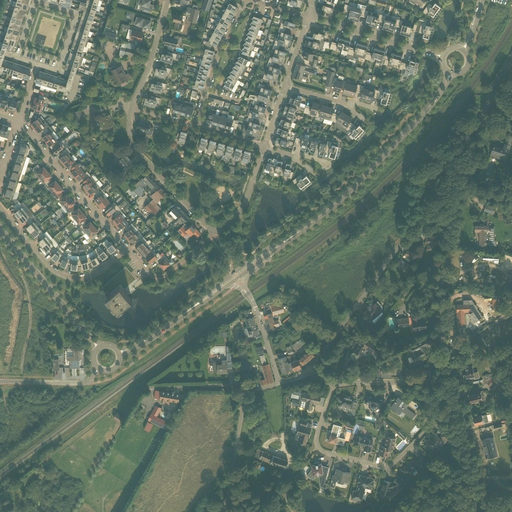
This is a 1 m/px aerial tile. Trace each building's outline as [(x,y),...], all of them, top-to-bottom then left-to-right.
[(139,0),(139,3),(142,4),(141,7),(143,8),(143,10),(149,12),(149,10),(152,10),(153,5),(149,4),(150,0),(139,0)] [(208,12),(210,0),(203,0),(201,10),(208,12)] [(419,7),(422,9),(426,4),(423,2),(424,0),(417,0),(416,1),(421,5),(419,7)] [(87,4),(81,1),(80,5),(96,10),(98,5),(88,2),(87,4)] [(26,7),(27,5),(17,2),(15,7),(26,11),(26,10),(27,7),(26,7)] [(235,13),(238,8),(230,3),(228,5),(227,8),(235,13)] [(429,3),(422,12),(426,14),(427,12),(433,17),(440,7),(435,3),(433,6),(429,3)] [(328,6),(323,4),(322,9),(326,10),(325,12),(332,14),(334,8),(328,6)] [(80,5),(78,9),(85,11),(84,12),(94,16),(96,10),(80,5)] [(353,20),(357,7),(348,5),(346,11),(349,12),(348,15),(349,15),(348,19),(353,20)] [(357,7),(353,20),(359,22),(359,18),(360,19),(361,15),(364,16),(365,10),(366,7),(362,6),(362,9),(357,7)] [(26,11),(15,7),(13,12),(23,15),(24,14),(26,11)] [(185,16),(188,17),(187,20),(198,23),(199,22),(197,21),(199,10),(192,8),(191,11),(191,12),(186,11),(185,16)] [(224,13),(232,17),(235,13),(227,8),(225,9),(225,10),(226,10),(224,13)] [(365,10),(364,16),(367,17),(366,20),(365,24),(370,25),(374,12),(365,10)] [(23,15),(13,12),(12,17),(23,21),(22,20),(24,17),(23,17),(23,15)] [(82,17),(93,21),(94,16),(84,12),(84,14),(83,14),(82,17)] [(149,17),(132,12),(130,19),(132,19),(131,21),(136,23),(135,24),(137,25),(149,28),(149,25),(150,26),(151,21),(149,20),(149,17)] [(383,15),(380,14),(374,12),(370,25),(376,27),(377,23),(377,24),(378,20),(381,21),(383,15)] [(222,18),(230,22),(232,17),(224,13),(222,14),(223,14),(223,15),(222,18)] [(181,21),(183,15),(179,14),(179,16),(175,14),(174,17),(173,18),(173,19),(173,20),(173,21),(176,21),(174,27),(181,29),(183,22),(181,21)] [(387,20),(388,15),(384,14),(384,15),(383,15),(381,21),(384,22),(383,25),(382,29),(388,30),(390,21),(387,20)] [(252,22),(261,24),(263,19),(254,16),(252,19),(253,19),(252,22)] [(23,21),(12,17),(10,22),(20,26),(21,24),(22,21),(23,21)] [(81,23),(91,26),(93,21),(82,17),(81,17),(82,18),(81,21),(81,23)] [(219,22),(227,27),(230,22),(222,18),(221,17),(220,19),(220,20),(219,22)] [(397,19),(397,20),(391,18),(388,30),(393,32),(394,28),(394,29),(395,25),(398,26),(400,20),(397,19)] [(409,22),(404,20),(404,19),(400,18),(400,20),(398,26),(401,27),(400,30),(399,34),(405,35),(408,26),(409,22)] [(428,39),(432,27),(425,25),(426,23),(426,20),(419,18),(417,25),(416,31),(415,32),(418,33),(423,34),(423,37),(428,39)] [(287,20),(285,20),(284,23),(281,23),(280,28),(286,30),(287,27),(293,29),(295,23),(291,22),(291,21),(287,20)] [(259,30),(261,24),(252,22),(252,21),(250,24),(251,25),(251,27),(259,30)] [(20,27),(20,26),(10,22),(8,28),(20,31),(19,31),(20,27)] [(216,27),(224,32),(227,27),(219,22),(217,24),(218,24),(216,27)] [(78,27),(89,31),(91,26),(81,23),(81,24),(80,24),(79,27),(78,27)] [(413,30),(416,31),(417,25),(414,24),(413,27),(408,26),(405,35),(410,37),(411,34),(413,30)] [(88,36),(89,31),(78,27),(78,28),(79,28),(78,31),(78,33),(88,36)] [(214,32),(222,37),(224,32),(216,27),(214,29),(215,29),(214,32)] [(249,32),(257,35),(259,30),(251,27),(250,27),(248,29),(249,29),(250,30),(249,32)] [(19,31),(20,31),(8,28),(7,33),(17,36),(17,35),(18,35),(19,31)] [(286,30),(280,28),(278,33),(281,34),(279,37),(290,41),(291,35),(285,33),(286,30)] [(133,30),(131,36),(130,39),(132,40),(140,42),(141,42),(143,33),(133,30)] [(211,37),(219,41),(222,37),(214,32),(213,32),(212,33),(212,34),(211,37)] [(255,40),(257,35),(249,32),(248,32),(246,34),(247,34),(248,35),(247,37),(255,40)] [(16,37),(17,36),(7,33),(5,38),(16,41),(17,38),(16,37)] [(86,41),(88,36),(78,33),(77,34),(76,38),(75,37),(75,38),(86,41)] [(164,44),(176,47),(178,40),(180,41),(181,37),(175,36),(174,39),(166,37),(164,44)] [(216,46),(219,41),(211,37),(209,38),(210,39),(208,42),(207,41),(205,44),(205,45),(211,47),(213,44),(216,46)] [(245,43),(254,45),(255,40),(247,37),(245,39),(245,40),(246,40),(245,42),(245,43)] [(290,41),(279,37),(278,40),(275,40),(274,45),(280,47),(281,44),(288,46),(290,41)] [(16,42),(16,41),(5,38),(3,43),(13,46),(14,45),(16,42)] [(86,41),(75,38),(74,42),(75,42),(74,43),(85,46),(86,47),(88,42),(86,41)] [(322,45),(323,40),(316,38),(316,41),(313,41),(313,42),(309,41),(308,45),(318,49),(320,44),(322,45)] [(337,47),(342,49),(345,40),(340,38),(339,41),(338,41),(337,45),(334,44),(333,50),(336,51),(337,47)] [(346,55),(347,54),(350,55),(352,49),(349,48),(350,44),(350,41),(345,40),(342,49),(341,53),(346,55)] [(252,51),(254,45),(245,43),(245,42),(243,45),(244,46),(244,48),(252,51)] [(12,52),(13,52),(13,51),(12,51),(14,48),(13,48),(13,46),(3,43),(0,52),(0,53),(0,70),(2,71),(6,61),(3,60),(4,59),(5,54),(7,50),(10,51),(10,52),(12,52)] [(72,48),(83,52),(85,46),(74,43),(74,45),(73,44),(72,48)] [(126,54),(134,56),(136,50),(137,51),(139,46),(128,43),(126,54)] [(359,57),(360,54),(362,45),(357,43),(356,46),(355,50),(352,49),(350,55),(359,57)] [(205,45),(204,48),(205,49),(204,50),(205,51),(204,54),(213,57),(215,51),(210,50),(211,47),(205,45)] [(280,47),(274,45),(272,50),(275,51),(274,54),(284,58),(286,52),(279,50),(280,47)] [(364,59),(367,60),(369,54),(366,53),(367,49),(368,46),(362,45),(360,54),(365,56),(364,59)] [(241,53),(250,56),(252,51),(244,48),(243,47),(241,50),(242,50),(243,51),(242,53),(241,53)] [(81,57),(83,52),(72,48),(71,48),(72,48),(71,52),(72,52),(71,53),(81,57)] [(371,57),(377,59),(380,50),(374,48),(373,51),(372,55),(369,54),(367,60),(370,61),(371,57)] [(381,64),(385,65),(386,59),(383,58),(384,54),(385,51),(380,50),(377,59),(382,61),(381,64)] [(179,61),(181,55),(170,52),(169,55),(167,54),(166,55),(162,54),(161,60),(165,61),(165,62),(170,63),(170,62),(171,63),(172,59),(179,61)] [(304,55),(303,58),(311,60),(310,65),(316,67),(319,56),(305,52),(304,53),(304,54),(304,55)] [(80,62),(81,57),(71,53),(71,55),(70,55),(69,58),(68,58),(80,62)] [(389,62),(394,64),(397,55),(391,53),(390,56),(389,60),(386,59),(385,65),(388,66),(389,62)] [(284,58),(274,54),(273,58),(270,57),(268,62),(274,64),(275,61),(282,63),(284,58)] [(397,55),(394,64),(400,66),(399,69),(402,70),(403,64),(400,63),(402,59),(401,59),(402,56),(397,55)] [(238,61),(245,65),(248,60),(240,56),(238,58),(239,59),(238,61)] [(68,64),(78,67),(80,62),(68,58),(69,59),(68,62),(68,64)] [(406,72),(413,74),(416,62),(410,60),(409,64),(404,63),(403,64),(402,70),(401,73),(405,74),(406,72)] [(2,71),(7,73),(11,61),(11,62),(7,61),(6,61),(2,71)] [(11,61),(7,73),(13,74),(16,64),(14,64),(15,63),(11,62),(11,61)] [(236,64),(235,66),(245,72),(248,67),(245,65),(238,61),(237,61),(235,63),(236,64)] [(274,64),(268,62),(267,67),(269,68),(268,71),(278,75),(280,69),(273,67),(274,64)] [(304,71),(309,73),(313,75),(314,71),(305,68),(305,66),(297,63),(295,68),(304,71)] [(13,74),(18,76),(21,65),(18,64),(17,65),(16,64),(13,74)] [(62,90),(64,91),(70,93),(75,77),(78,67),(68,64),(67,65),(66,68),(65,68),(65,69),(67,70),(67,69),(71,71),(70,75),(68,80),(68,81),(65,80),(62,90)] [(18,76),(23,78),(26,68),(25,67),(21,65),(22,65),(21,65),(18,76)] [(112,72),(118,84),(130,78),(128,73),(124,75),(120,67),(116,69),(114,66),(109,68),(111,72),(112,72)] [(243,76),(245,72),(235,66),(232,68),(233,68),(233,69),(232,71),(240,75),(243,76)] [(26,68),(23,78),(28,79),(29,80),(31,75),(30,74),(31,71),(32,71),(32,69),(32,68),(31,68),(31,69),(28,67),(28,68),(26,68)] [(170,74),(171,69),(164,67),(163,70),(160,69),(160,70),(156,69),(155,74),(159,76),(159,77),(163,77),(164,77),(165,77),(166,73),(170,74)] [(295,68),(292,77),(301,79),(302,77),(307,79),(309,73),(304,71),(295,68)] [(230,75),(237,80),(240,75),(232,71),(232,70),(230,72),(230,73),(231,73),(230,75)] [(35,82),(42,84),(45,74),(43,73),(44,73),(40,72),(40,71),(39,71),(39,73),(38,77),(37,76),(35,82)] [(278,75),(268,71),(267,75),(264,74),(262,79),(268,81),(269,78),(276,80),(278,75)] [(45,74),(42,84),(47,85),(50,74),(50,75),(47,74),(46,74),(45,74)] [(50,74),(47,85),(52,87),(55,77),(54,76),(50,75),(51,74),(50,74)] [(227,80),(235,85),(237,86),(240,81),(237,80),(230,75),(229,75),(227,77),(228,78),(227,80)] [(327,76),(327,77),(323,76),(323,79),(326,80),(325,85),(331,87),(334,78),(327,76)] [(55,77),(52,87),(57,89),(61,77),(60,77),(60,78),(57,77),(55,77)] [(62,90),(65,80),(64,80),(64,79),(61,78),(61,77),(57,89),(62,90)] [(334,90),(340,92),(341,88),(343,80),(334,77),(332,84),(335,84),(334,90)] [(192,88),(198,90),(199,87),(203,88),(205,83),(196,80),(195,82),(195,85),(193,85),(192,88)] [(224,85),(226,86),(225,89),(231,91),(235,85),(227,80),(224,82),(225,82),(225,83),(224,85)] [(344,89),(343,93),(349,94),(351,85),(346,83),(346,81),(343,80),(341,88),(344,89)] [(165,89),(167,84),(160,82),(159,85),(156,84),(156,85),(152,84),(150,90),(155,91),(154,92),(159,93),(160,93),(161,93),(162,88),(165,89)] [(259,93),(269,96),(271,90),(264,88),(265,85),(259,83),(258,88),(260,89),(259,93)] [(349,94),(354,96),(355,92),(359,93),(361,85),(358,84),(357,87),(351,85),(349,94)] [(362,94),(361,98),(366,99),(369,90),(370,88),(364,86),(361,85),(359,93),(362,94)] [(380,103),(384,104),(386,104),(390,93),(383,91),(383,88),(379,87),(378,90),(376,98),(381,99),(380,103)] [(366,99),(372,101),(373,97),(376,98),(378,90),(375,89),(375,92),(369,90),(366,99)] [(258,96),(255,95),(250,94),(248,98),(254,100),(260,102),(261,99),(268,102),(269,96),(259,93),(258,96)] [(47,103),(46,103),(48,98),(39,95),(38,98),(36,97),(35,98),(34,98),(32,102),(43,105),(47,107),(48,105),(47,103)] [(159,104),(161,98),(154,96),(153,99),(150,99),(146,98),(144,104),(149,105),(148,106),(153,107),(153,106),(155,107),(156,103),(159,104)] [(300,106),(302,100),(295,98),(294,99),(290,97),(289,102),(293,104),(300,106)] [(3,98),(0,106),(6,108),(5,109),(6,109),(7,105),(10,106),(12,100),(12,99),(9,98),(8,99),(3,98)] [(182,104),(183,100),(174,98),(173,101),(171,107),(174,108),(173,110),(173,111),(179,112),(182,104)] [(21,102),(18,101),(17,102),(12,100),(10,106),(9,109),(15,111),(16,108),(19,109),(21,102)] [(254,110),(264,113),(266,107),(259,105),(260,102),(254,100),(252,105),(255,106),(254,110)] [(40,114),(43,105),(32,102),(31,107),(33,107),(32,108),(35,109),(34,112),(40,114)] [(194,108),(195,108),(196,105),(189,102),(188,106),(185,114),(191,116),(191,115),(192,115),(194,111),(193,110),(193,108),(194,108)] [(318,108),(319,105),(313,103),(312,107),(309,106),(307,114),(315,116),(316,114),(318,108)] [(179,112),(185,114),(188,106),(182,104),(179,112)] [(292,106),(290,106),(290,107),(285,106),(284,110),(295,114),(296,110),(298,110),(298,109),(304,111),(305,107),(300,106),(293,104),(292,106)] [(328,107),(322,105),(321,109),(318,108),(316,114),(315,116),(325,119),(325,116),(328,107)] [(332,113),(333,109),(328,107),(325,116),(325,119),(333,121),(336,114),(332,113)] [(74,112),(77,121),(84,119),(81,110),(74,112)] [(219,113),(218,115),(216,114),(213,123),(219,124),(221,116),(223,110),(223,111),(220,110),(219,113)] [(248,117),(254,119),(255,116),(262,119),(264,113),(254,110),(253,113),(250,112),(248,117)] [(284,110),(282,114),(287,116),(286,117),(288,118),(287,121),(292,122),(294,123),(295,119),(293,118),(295,114),(284,110)] [(40,115),(34,113),(34,112),(31,111),(29,117),(32,118),(32,119),(34,121),(32,123),(32,124),(31,125),(34,129),(42,122),(39,117),(40,115)] [(213,123),(216,114),(209,112),(209,113),(209,115),(207,115),(207,119),(207,121),(213,123)] [(333,121),(335,123),(341,126),(342,124),(347,115),(341,112),(339,116),(336,114),(333,121)] [(114,126),(110,115),(99,119),(103,130),(114,126)] [(341,126),(345,129),(348,130),(353,124),(350,122),(352,118),(347,115),(342,124),(341,126)] [(227,118),(225,117),(221,116),(219,124),(224,126),(227,118)] [(249,123),(248,127),(258,130),(260,124),(253,122),(254,119),(248,117),(246,122),(249,123)] [(236,120),(227,118),(224,126),(230,128),(231,128),(230,128),(231,126),(234,126),(235,123),(236,120)] [(287,121),(281,119),(280,123),(284,125),(283,126),(285,127),(284,130),(289,131),(291,132),(292,127),(290,127),(292,122),(287,121)] [(48,129),(42,122),(34,129),(37,132),(38,131),(39,132),(41,131),(43,133),(48,129)] [(150,125),(138,122),(137,127),(140,128),(140,130),(144,131),(143,133),(152,135),(153,131),(152,131),(153,128),(150,127),(150,125)] [(3,124),(2,127),(2,128),(0,133),(0,135),(8,138),(11,130),(8,129),(9,126),(3,124)] [(350,133),(355,138),(364,130),(359,125),(357,128),(353,124),(348,130),(346,133),(348,135),(350,133)] [(54,136),(51,133),(54,131),(51,127),(48,129),(43,133),(45,135),(43,137),(44,138),(42,139),(45,143),(54,136)] [(258,130),(248,127),(247,130),(244,129),(243,131),(242,136),(248,138),(249,133),(256,136),(258,130)] [(282,136),(281,138),(288,140),(289,136),(287,136),(289,131),(284,130),(278,127),(277,132),(281,133),(280,135),(282,136)] [(181,134),(178,133),(176,139),(179,140),(178,142),(184,144),(185,142),(186,142),(187,138),(186,138),(188,133),(182,131),(181,134)] [(301,148),(306,150),(307,143),(309,139),(304,137),(305,135),(303,135),(301,134),(299,138),(299,141),(301,142),(301,144),(302,144),(301,148)] [(59,143),(54,136),(45,143),(48,146),(49,145),(50,146),(52,145),(54,147),(59,143)] [(511,137),(508,136),(505,144),(503,149),(493,146),(490,156),(505,160),(510,146),(511,139),(511,137)] [(205,148),(207,142),(208,139),(202,137),(201,140),(198,139),(196,146),(199,147),(199,148),(205,150),(205,148)] [(280,143),(279,144),(286,146),(288,140),(281,138),(277,137),(276,141),(280,143)] [(310,151),(314,152),(316,146),(318,142),(313,140),(314,138),(309,137),(309,139),(307,143),(310,144),(310,146),(311,147),(310,151)] [(18,154),(27,157),(30,148),(21,138),(20,142),(18,149),(19,150),(18,154)] [(214,151),(216,144),(217,142),(211,140),(210,142),(207,142),(205,148),(208,149),(207,151),(213,152),(214,151)] [(320,149),(319,154),(323,155),(324,152),(327,144),(322,143),(323,141),(318,140),(318,142),(316,146),(319,147),(318,149),(320,149)] [(335,158),(338,147),(339,144),(332,142),(328,141),(327,144),(324,152),(330,154),(329,156),(335,158)] [(61,142),(59,143),(54,147),(52,149),(56,154),(61,149),(63,151),(60,154),(67,148),(68,147),(66,145),(64,146),(61,142)] [(222,154),(224,147),(225,144),(219,142),(218,145),(216,144),(214,151),(216,152),(216,153),(222,155),(222,154)] [(231,158),(231,156),(233,149),(234,147),(228,145),(227,148),(224,147),(222,154),(225,154),(225,156),(231,158)] [(71,152),(67,148),(60,154),(62,156),(60,158),(61,159),(60,160),(63,164),(71,157),(69,154),(71,152)] [(240,159),(242,152),(242,149),(237,148),(236,150),(233,149),(231,156),(234,157),(233,158),(239,160),(240,159)] [(242,152),(240,159),(242,160),(242,161),(248,163),(248,161),(250,162),(250,157),(251,152),(245,150),(244,153),(242,152)] [(15,162),(24,165),(27,157),(18,154),(16,153),(15,158),(16,158),(15,162)] [(117,166),(122,173),(127,169),(124,165),(131,159),(128,157),(129,156),(128,154),(126,154),(119,160),(121,162),(117,166)] [(77,164),(71,157),(63,164),(66,167),(67,166),(68,167),(70,166),(72,168),(77,164)] [(272,163),(273,159),(269,158),(265,169),(270,170),(269,172),(270,172),(274,173),(274,171),(276,167),(273,166),(274,164),(272,163)] [(282,162),(278,160),(276,167),(274,171),(279,173),(278,175),(283,176),(283,174),(285,169),(282,169),(282,166),(281,166),(282,162)] [(12,171),(21,174),(24,165),(15,162),(14,162),(12,166),(13,167),(12,171)] [(74,178),(83,170),(80,168),(82,166),(79,162),(77,164),(72,168),(74,170),(72,172),(73,173),(71,174),(74,178)] [(288,175),(287,177),(291,179),(293,172),(291,171),(291,169),(290,169),(291,165),(286,163),(285,169),(283,174),(288,175)] [(40,167),(38,164),(34,168),(33,171),(39,178),(48,171),(44,167),(40,170),(39,168),(40,167)] [(9,179),(18,182),(21,174),(12,171),(11,170),(10,175),(11,175),(9,179)] [(85,173),(83,170),(74,178),(77,181),(79,180),(79,181),(80,181),(82,179),(83,182),(91,175),(87,171),(85,173)] [(52,176),(48,171),(39,178),(45,185),(50,181),(48,179),(52,176)] [(143,188),(147,184),(152,189),(157,184),(148,174),(143,179),(142,178),(137,182),(143,188)] [(310,181),(306,176),(304,178),(301,174),(292,181),(294,184),(296,183),(301,188),(310,181)] [(91,175),(83,182),(85,184),(83,186),(84,187),(83,188),(86,191),(97,182),(91,175)] [(16,191),(18,182),(9,179),(8,179),(7,183),(8,184),(6,188),(16,191)] [(89,195),(90,194),(91,195),(93,193),(95,195),(102,189),(100,187),(103,185),(99,180),(97,182),(86,191),(89,195)] [(51,192),(59,185),(55,181),(52,184),(50,181),(45,185),(51,192)] [(134,185),(135,186),(137,188),(134,190),(140,197),(146,191),(145,190),(143,188),(137,182),(134,185)] [(63,190),(59,185),(51,192),(57,199),(61,195),(60,193),(63,190)] [(167,194),(160,187),(151,195),(154,198),(145,207),(153,216),(158,211),(153,206),(167,194)] [(13,200),(16,191),(6,188),(5,188),(4,192),(5,192),(4,197),(3,196),(2,196),(13,200)] [(102,189),(95,195),(97,198),(95,199),(96,200),(95,201),(98,205),(106,198),(104,195),(106,193),(102,189)] [(63,197),(61,195),(57,199),(59,202),(57,204),(60,208),(71,199),(67,194),(63,197)] [(112,205),(106,198),(98,205),(101,209),(102,207),(103,208),(105,207),(107,209),(112,205)] [(68,213),(73,209),(71,207),(75,203),(71,199),(60,208),(59,208),(64,214),(67,211),(68,213)] [(21,204),(15,209),(17,211),(15,213),(16,214),(15,215),(18,219),(26,212),(22,207),(23,207),(21,204)] [(115,206),(113,204),(112,205),(107,209),(105,211),(109,215),(114,211),(116,213),(120,209),(120,210),(121,209),(117,205),(115,206)] [(484,211),(494,214),(495,210),(497,211),(498,208),(495,208),(496,207),(486,204),(484,211)] [(172,218),(176,222),(185,213),(181,209),(177,205),(169,212),(167,214),(170,217),(171,216),(172,218)] [(74,220),(83,213),(79,208),(75,211),(73,209),(68,213),(74,220)] [(124,218),(126,216),(124,214),(120,210),(120,209),(116,213),(113,215),(115,218),(113,219),(114,221),(113,222),(116,225),(124,218)] [(29,215),(26,212),(18,219),(21,222),(22,221),(23,222),(25,220),(27,223),(32,219),(35,216),(32,213),(29,215)] [(80,226),(85,223),(83,220),(86,217),(83,213),(74,220),(80,226)] [(176,222),(177,223),(178,225),(177,225),(179,227),(183,222),(183,223),(189,217),(185,213),(176,222)] [(128,224),(124,218),(116,225),(119,229),(120,228),(121,228),(121,229),(123,227),(125,229),(130,225),(128,224)] [(36,220),(34,222),(32,219),(27,223),(29,226),(27,227),(28,228),(26,230),(29,233),(38,226),(41,224),(38,220),(36,220)] [(86,233),(94,226),(90,222),(87,225),(85,223),(80,226),(86,233)] [(133,229),(135,227),(132,223),(130,225),(125,229),(127,231),(128,232),(126,234),(124,235),(127,239),(136,232),(133,229)] [(190,235),(197,229),(196,229),(196,228),(195,227),(194,227),(192,224),(189,228),(185,223),(178,230),(183,236),(187,232),(190,235)] [(44,233),(38,226),(29,233),(32,237),(34,236),(35,237),(37,235),(39,238),(44,233)] [(89,243),(92,240),(94,239),(96,236),(94,234),(98,231),(94,226),(86,233),(90,238),(87,240),(89,243)] [(491,228),(488,228),(488,226),(475,226),(475,232),(480,232),(480,245),(485,245),(485,244),(491,244),(491,241),(493,241),(493,231),(491,231),(491,228)] [(136,243),(141,239),(136,232),(127,239),(130,242),(132,241),(133,242),(135,241),(136,243)] [(50,241),(44,233),(39,238),(41,240),(39,242),(40,243),(38,244),(41,248),(50,241)] [(429,237),(427,237),(426,242),(430,243),(429,247),(428,246),(427,250),(433,251),(435,244),(436,244),(437,239),(436,239),(437,236),(436,236),(436,234),(434,234),(433,235),(430,234),(429,237)] [(147,246),(145,243),(147,241),(144,237),(141,239),(136,243),(139,246),(136,249),(139,253),(147,246)] [(116,249),(113,245),(110,241),(109,242),(107,239),(102,243),(101,242),(99,245),(102,248),(108,255),(111,252),(112,254),(116,251),(115,249),(116,249)] [(56,248),(50,241),(41,248),(44,251),(46,250),(47,251),(49,249),(51,252),(56,248)] [(155,251),(149,244),(147,246),(139,253),(142,256),(143,255),(144,256),(145,256),(146,254),(148,257),(154,251),(155,251)] [(64,253),(64,252),(60,248),(58,246),(56,248),(51,252),(53,255),(52,257),(53,258),(51,259),(55,262),(57,260),(64,253)] [(102,248),(95,254),(98,260),(101,257),(103,259),(104,258),(105,260),(109,257),(108,255),(102,248)] [(415,255),(408,249),(404,255),(411,260),(415,255)] [(98,260),(95,254),(93,251),(86,255),(87,258),(89,265),(93,263),(94,265),(95,264),(96,266),(100,263),(98,260)] [(154,251),(148,257),(146,258),(150,263),(155,259),(157,261),(162,257),(158,252),(157,254),(154,251)] [(65,269),(67,265),(70,258),(72,255),(68,253),(68,254),(64,253),(57,260),(62,262),(61,264),(62,265),(61,267),(65,269)] [(166,268),(167,269),(171,266),(175,262),(171,258),(169,261),(164,255),(162,257),(157,261),(164,269),(166,268)] [(78,260),(72,260),(70,258),(67,265),(72,266),(71,268),(71,269),(73,269),(72,271),(77,271),(78,267),(78,260)] [(87,258),(78,260),(78,267),(82,266),(83,269),(84,268),(85,270),(89,269),(89,265),(87,258)] [(403,269),(405,267),(406,264),(400,260),(396,265),(403,269)] [(118,312),(132,300),(129,296),(120,286),(109,296),(107,298),(118,312)] [(458,327),(471,327),(474,330),(477,328),(478,330),(490,322),(489,320),(490,320),(493,318),(489,311),(484,314),(485,315),(481,317),(473,304),(472,304),(472,303),(470,302),(464,302),(464,304),(457,305),(457,304),(458,327)] [(274,315),(277,314),(284,312),(282,304),(272,307),(274,314),(274,315)] [(381,311),(375,304),(371,307),(370,306),(369,306),(368,306),(368,307),(367,307),(367,308),(367,309),(367,310),(363,313),(365,316),(365,317),(365,318),(366,318),(366,319),(367,319),(368,319),(370,321),(369,322),(382,311),(381,311)] [(412,313),(415,333),(426,331),(425,321),(421,321),(419,312),(412,313)] [(273,317),(272,315),(272,313),(264,315),(267,329),(275,327),(274,325),(273,320),(273,319),(273,317)] [(249,337),(252,336),(258,335),(254,317),(248,319),(250,328),(247,329),(249,337)] [(408,317),(397,319),(398,326),(410,325),(408,317)] [(354,359),(359,356),(360,355),(365,347),(372,352),(373,353),(373,352),(374,353),(379,357),(380,354),(380,352),(380,349),(379,347),(378,345),(376,347),(364,338),(355,351),(355,352),(351,354),(352,356),(353,357),(354,359)] [(408,347),(413,356),(411,357),(413,361),(424,356),(428,354),(424,346),(431,342),(429,338),(413,346),(412,345),(408,347)] [(294,348),(295,350),(295,351),(301,346),(297,342),(292,346),(294,348)] [(70,360),(70,368),(80,368),(79,360),(80,360),(80,348),(73,348),(73,356),(67,356),(67,360),(70,360)] [(308,361),(314,355),(309,350),(302,356),(308,361)] [(266,355),(257,357),(258,357),(258,360),(259,364),(268,362),(268,361),(268,362),(267,358),(266,355)] [(298,360),(303,365),(304,365),(308,361),(302,356),(298,360)] [(288,362),(286,357),(278,359),(282,373),(294,370),(291,363),(288,363),(287,362),(288,362)] [(222,361),(213,361),(213,372),(217,372),(217,373),(227,372),(227,364),(226,365),(226,360),(222,361)] [(301,368),(301,367),(298,360),(292,363),(291,362),(291,363),(294,370),(294,371),(301,368)] [(260,380),(261,385),(273,382),(269,364),(261,365),(265,379),(260,380)] [(471,378),(475,377),(472,366),(464,368),(466,378),(470,377),(471,378)] [(483,382),(487,384),(490,386),(491,389),(495,388),(497,386),(496,382),(491,378),(483,380),(483,382)] [(162,403),(169,405),(170,401),(179,403),(180,394),(156,390),(154,398),(163,400),(162,403)] [(485,400),(484,394),(483,391),(480,391),(480,392),(471,394),(468,395),(469,399),(469,398),(470,403),(485,400)] [(303,393),(302,396),(300,407),(308,409),(308,410),(309,411),(310,411),(311,411),(312,411),(312,410),(314,402),(319,403),(321,396),(303,393)] [(365,402),(369,403),(369,407),(371,410),(374,411),(377,409),(379,406),(382,407),(384,400),(367,395),(365,402)] [(342,396),(341,399),(340,399),(339,399),(339,401),(340,402),(339,405),(351,408),(349,414),(353,415),(357,403),(353,402),(354,399),(342,396)] [(402,411),(408,415),(411,411),(406,408),(408,405),(396,396),(394,399),(395,400),(394,402),(390,407),(391,407),(390,408),(397,413),(398,414),(399,413),(400,414),(402,411)] [(157,416),(162,408),(156,405),(152,413),(157,416)] [(123,423),(127,417),(118,412),(114,418),(123,423)] [(152,414),(148,421),(168,431),(172,424),(152,414)] [(488,421),(487,418),(487,414),(473,418),(475,425),(482,423),(482,422),(488,421)] [(311,430),(308,429),(304,428),(305,426),(306,426),(307,422),(301,421),(300,425),(301,425),(301,427),(299,426),(297,434),(302,435),(300,442),(301,442),(300,443),(301,445),(303,445),(304,444),(305,443),(305,444),(307,436),(309,437),(311,430)] [(345,439),(339,437),(342,426),(341,426),(341,427),(339,426),(339,425),(333,424),(332,431),(330,430),(328,435),(330,435),(329,441),(343,445),(345,439)] [(428,443),(429,445),(429,446),(429,447),(430,448),(431,448),(432,447),(433,449),(441,440),(443,439),(446,442),(450,437),(444,432),(440,436),(439,438),(436,435),(428,443)] [(370,451),(373,440),(366,439),(367,438),(363,437),(363,438),(356,436),(354,444),(361,445),(365,446),(364,450),(370,451)] [(382,446),(379,455),(387,457),(388,450),(392,451),(393,447),(394,447),(395,447),(395,445),(395,444),(394,444),(396,439),(396,438),(387,436),(384,446),(382,446)] [(486,458),(497,456),(493,437),(482,440),(486,458)] [(288,461),(273,455),(258,449),(255,456),(270,463),(285,469),(288,461)] [(423,466),(427,461),(422,456),(418,461),(416,463),(412,459),(402,470),(405,473),(406,473),(409,476),(408,476),(408,477),(412,473),(416,469),(419,466),(418,465),(420,463),(423,466)] [(321,464),(319,465),(318,462),(315,463),(315,465),(312,465),(312,468),(308,474),(311,477),(310,477),(313,479),(315,476),(319,476),(320,482),(324,483),(325,483),(329,467),(322,465),(321,464)] [(336,469),(335,476),(333,475),(329,487),(334,488),(336,482),(343,483),(347,485),(348,482),(350,473),(346,471),(346,470),(341,469),(341,470),(336,469)] [(360,475),(357,485),(358,486),(356,491),(353,491),(352,498),(362,500),(365,487),(371,489),(372,487),(373,487),(374,482),(373,482),(374,479),(368,477),(366,476),(366,477),(360,475)] [(384,480),(381,493),(388,495),(390,489),(397,487),(399,488),(404,484),(397,477),(393,482),(391,483),(391,482),(384,480)] [(39,482),(34,478),(28,487),(33,490),(39,482)] [(1,511),(9,508),(5,501),(0,503),(0,511),(1,511)]
